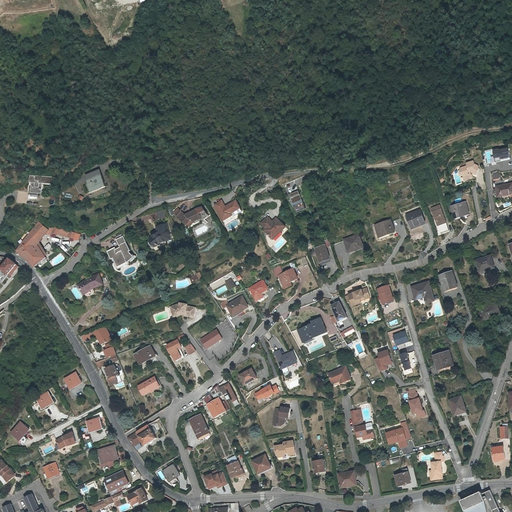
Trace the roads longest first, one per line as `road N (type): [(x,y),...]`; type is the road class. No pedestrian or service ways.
road 1 (residential): [(511,213),(417,263),(366,272),(273,316),(225,372),(170,409),(196,488),(193,501)]
road 2 (residential): [(193,501),(147,474),(37,280)]
road 3 (residential): [(37,280),(65,271),(91,240),(157,200),(279,177)]
road 4 (track): [(279,177),(399,161),(462,131),(511,123)]
road 5 (residential): [(398,283),(432,399),(470,486)]
road 6 (residential): [(470,486),(511,348)]
